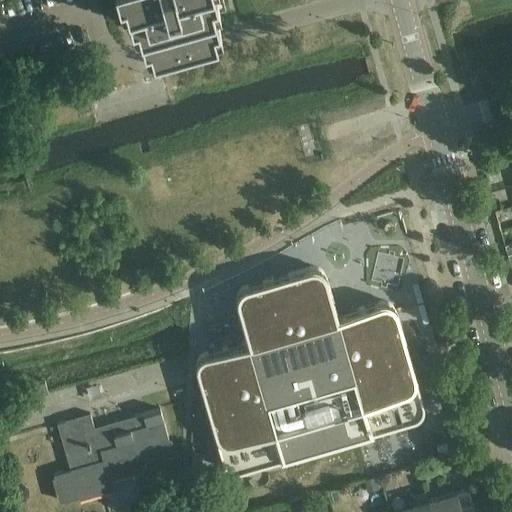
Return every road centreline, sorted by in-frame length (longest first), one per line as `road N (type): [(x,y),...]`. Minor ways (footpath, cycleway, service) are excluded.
road 1 (unclassified): [(101,36),(114,57),(139,63),(383,0)]
road 2 (residential): [(511,405),(435,129)]
road 3 (residential): [(435,129),(399,0)]
